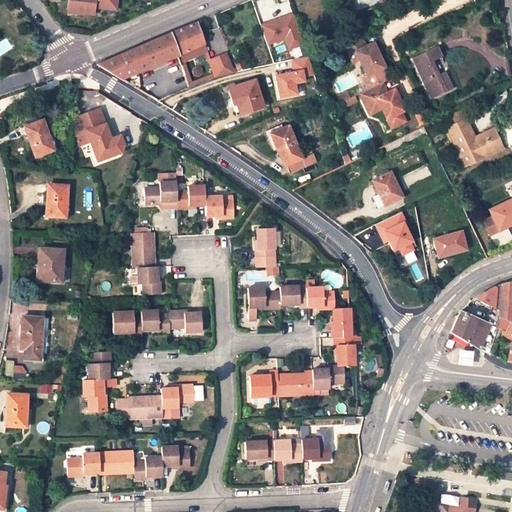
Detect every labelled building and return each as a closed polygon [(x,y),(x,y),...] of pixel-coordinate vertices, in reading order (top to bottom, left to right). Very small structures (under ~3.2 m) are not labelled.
[(78,0),(70,0),(70,12),(94,14),(95,4),(85,4),(85,1),(79,0),(78,0)] [(281,19),(260,25),(267,45),(285,38),(289,49),(303,44),(293,14),(285,17),(286,19),(281,21),(281,19)] [(170,33),(178,55),(204,43),(196,22),(170,33)] [(121,78),(178,55),(170,33),(97,63),(116,75),(121,78)] [(364,47),(358,34),(341,42),(347,55),(353,52),(365,77),(365,80),(369,89),(382,83),(377,72),(383,69),(371,44),(364,47)] [(207,51),(204,43),(178,55),(189,88),(214,79),(213,76),(192,84),(183,61),(207,51)] [(431,99),(454,88),(435,47),(412,57),(431,99)] [(226,54),(207,61),(213,76),(214,79),(217,78),(234,74),(226,54)] [(293,61),(295,72),(277,76),(281,98),(299,95),(296,83),(306,81),(305,76),(313,75),(307,58),(293,61)] [(263,107),(254,80),(229,88),(237,114),(263,107)] [(369,89),(359,94),(365,104),(368,102),(372,110),(377,112),(382,109),(391,128),(401,124),(397,114),(400,112),(390,91),(387,93),(382,83),(369,89)] [(394,89),(390,91),(400,112),(404,110),(394,89)] [(98,108),(73,118),(72,136),(86,130),(98,161),(116,154),(110,139),(104,124),(98,108)] [(425,110),(416,114),(423,128),(424,128),(432,124),(425,110)] [(54,149),(42,119),(24,126),(35,157),(54,149)] [(447,128),(451,137),(467,130),(473,142),(476,141),(477,136),(475,137),(466,119),(447,128)] [(304,165),(288,126),(271,133),(284,165),(286,165),(289,172),(304,165)] [(408,135),(410,139),(426,132),(424,128),(423,128),(408,135)] [(493,129),(477,136),(476,141),(473,142),(467,130),(451,137),(464,166),(484,157),(482,153),(500,145),(493,129)] [(410,139),(408,135),(384,147),(387,153),(402,146),(401,144),(410,139)] [(119,136),(110,139),(116,154),(121,151),(123,146),(119,136)] [(482,153),(484,157),(502,148),(500,145),(482,153)] [(174,181),(174,171),(157,172),(157,181),(157,186),(142,187),(142,203),(158,202),(159,200),(175,199),(175,190),(174,181)] [(403,197),(391,173),(373,181),(386,205),(403,197)] [(65,217),(67,185),(45,184),(44,216),(65,217)] [(188,203),(203,202),(202,195),(202,184),(186,184),(187,190),(175,190),(175,199),(175,206),(188,205),(188,203)] [(463,208),(456,192),(450,195),(457,211),(463,208)] [(493,220),(499,231),(511,223),(511,193),(510,194),(511,197),(488,212),(493,220)] [(218,195),(202,195),(203,202),(203,213),(218,213),(218,215),(235,214),(234,199),(218,199),(218,195)] [(410,230),(402,212),(376,225),(384,243),(389,240),(394,251),(399,248),(402,255),(414,250),(410,243),(414,241),(409,231),(410,230)] [(499,231),(493,220),(484,225),(490,236),(499,231)] [(271,254),(270,225),(254,225),(255,246),(253,246),(253,255),(254,265),(272,264),(271,254)] [(466,248),(461,229),(432,237),(438,256),(466,248)] [(135,265),(151,264),(150,230),(129,231),(130,265),(135,265)] [(62,248),(39,247),(37,278),(60,280),(62,248)] [(154,264),(151,264),(135,265),(136,282),(141,282),(142,298),(158,297),(157,281),(155,281),(154,264)] [(496,317),(511,322),(511,317),(511,279),(502,283),(501,283),(498,310),(496,317)] [(277,289),(277,302),(297,302),(297,305),(305,305),(304,286),(296,287),(296,283),(276,283),(277,289)] [(474,298),(492,307),(498,310),(501,283),(493,287),(474,298)] [(277,302),(277,289),(261,289),(261,284),(245,285),(245,316),(254,316),(254,304),(262,304),(261,306),(277,306),(277,302)] [(337,291),(329,291),(320,291),(320,286),(304,286),(305,305),(320,305),(320,307),(329,307),(338,306),(337,291)] [(331,336),(348,335),(347,306),(338,306),(329,307),(330,328),(328,328),(329,336),(331,336)] [(111,328),(121,327),(120,323),(131,323),(131,327),(131,330),(139,330),(139,328),(138,315),(132,315),(132,307),(110,308),(111,328)] [(166,314),(166,325),(183,324),(183,329),(199,328),(198,310),(183,309),(182,307),(165,308),(166,314)] [(486,315),(484,321),(494,325),(496,317),(498,310),(492,307),(489,317),(486,315)] [(138,315),(139,328),(155,327),(155,330),(167,329),(166,325),(166,314),(155,314),(155,310),(138,310),(138,315)] [(494,325),(484,321),(460,311),(450,331),(465,341),(472,345),(478,348),(484,351),(493,355),(499,335),(501,329),(494,325)] [(41,316),(21,315),(19,347),(23,347),(23,359),(42,360),(42,352),(39,348),(41,316)] [(494,325),(501,329),(511,334),(511,321),(511,322),(496,317),(494,325)] [(511,334),(501,329),(499,335),(511,341),(511,334)] [(334,364),(342,364),(352,364),(351,335),(348,335),(331,336),(332,344),(334,344),(334,364)] [(87,378),(106,377),(105,361),(107,361),(107,349),(90,349),(91,362),(87,363),(87,378)] [(472,351),(457,349),(455,363),(470,366),(472,351)] [(5,376),(12,376),(13,367),(13,360),(6,359),(5,376)] [(309,372),(309,387),(325,386),(325,381),(342,381),(342,364),(334,364),(325,364),(325,367),(309,368),(309,372)] [(13,367),(12,376),(20,376),(21,371),(16,371),(16,367),(13,367)] [(266,384),(275,384),(275,372),(274,369),(265,369),(265,372),(242,372),(242,389),(266,389),(266,384)] [(275,372),(275,384),(275,393),(301,393),(301,390),(309,390),(309,387),(309,372),(275,372)] [(106,377),(87,378),(80,378),(81,394),(85,394),(86,409),(103,409),(102,393),(100,393),(100,385),(113,385),(112,377),(106,377)] [(158,393),(159,412),(175,412),(175,404),(175,399),(190,399),(190,382),(174,383),(174,385),(158,386),(158,393)] [(124,415),(143,413),(151,413),(159,412),(158,393),(124,395),(124,412),(124,415)] [(24,427),(25,395),(5,394),(4,426),(24,427)] [(117,412),(124,412),(124,395),(116,395),(117,412)] [(299,442),(300,455),(316,455),(316,457),(329,456),(328,441),(315,441),(315,436),(299,437),(299,442)] [(300,455),(299,442),(288,442),(288,438),(272,439),(272,456),(272,457),(288,456),(288,458),(300,457),(300,455)] [(272,456),(272,439),(242,440),(243,455),(264,454),(264,456),(272,456)] [(158,454),(158,463),(174,462),(174,464),(186,463),(185,448),(173,448),(173,443),(157,444),(158,454)] [(97,471),(130,469),(130,461),(129,448),(96,451),(97,470),(97,471)] [(81,471),(97,470),(96,451),(79,452),(79,457),(64,458),(65,475),(81,474),(81,471)] [(159,473),(158,463),(158,454),(141,455),(142,460),(130,461),(130,469),(131,477),(142,476),(142,474),(159,473)] [(443,483),(422,479),(418,507),(432,510),(435,510),(434,511),(474,511),(475,507),(476,499),(458,496),(457,504),(440,501),(443,483)]
